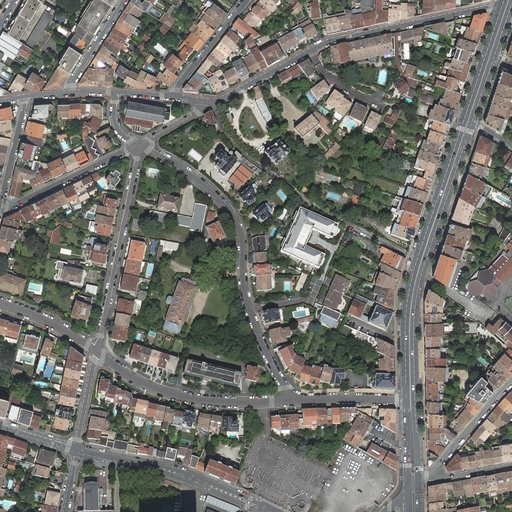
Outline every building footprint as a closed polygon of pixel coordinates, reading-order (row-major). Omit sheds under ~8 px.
[(38,6),(41,1),(39,0),(27,0),(8,34),(18,41),(21,36),(26,28),(34,12),(38,6)] [(84,29),(94,35),(102,23),(101,22),(101,21),(99,20),(101,17),(103,18),(105,19),(109,12),(112,6),(116,0),(86,0),(80,10),(77,10),(73,16),(75,17),(73,21),(76,23),(76,24),(78,25),(84,29)] [(136,0),(134,4),(145,12),(147,13),(148,11),(146,9),(150,3),(145,0),(144,0),(136,0)] [(274,5),(268,0),(261,0),(259,3),(270,11),(272,9),(272,8),(271,8),(274,5)] [(318,0),(317,0),(312,1),(313,4),(312,5),(310,5),(308,5),(307,6),(306,6),(307,9),(308,13),(310,13),(310,14),(311,18),(311,20),(312,20),(315,20),(321,19),(318,5),(317,2),(318,2),(319,2),(318,0)] [(361,0),(361,9),(361,11),(360,12),(361,15),(364,28),(374,25),(375,0),(361,0)] [(375,0),(374,25),(387,23),(388,6),(388,0),(375,0)] [(422,0),(422,15),(432,13),(432,0),(422,0)] [(432,0),(432,13),(445,11),(445,3),(445,0),(432,0)] [(456,0),(451,0),(445,0),(445,3),(445,11),(449,10),(455,8),(456,2),(456,0)] [(223,19),(227,14),(215,4),(213,2),(212,4),(208,1),(205,5),(206,6),(210,9),(223,19)] [(130,2),(125,10),(137,18),(138,16),(142,11),(145,13),(145,12),(134,4),(130,2)] [(267,17),(271,12),(270,11),(259,3),(256,6),(256,8),(252,13),(260,20),(263,18),(267,17)] [(388,6),(387,23),(400,20),(401,5),(401,3),(399,3),(398,7),(396,7),(394,7),(388,6)] [(170,15),(174,8),(171,6),(166,13),(170,15)] [(219,25),(223,19),(210,9),(206,6),(205,7),(206,8),(205,8),(206,9),(209,11),(206,15),(219,25)] [(352,11),(348,12),(349,17),(352,30),(364,28),(361,15),(360,12),(361,11),(361,9),(356,10),(355,10),(353,10),(352,11)] [(125,10),(120,18),(131,25),(136,29),(138,25),(138,23),(137,21),(138,19),(137,18),(125,10)] [(345,13),(336,15),(336,19),(339,33),(352,30),(349,17),(348,12),(347,10),(344,11),(345,13)] [(30,48),(51,15),(45,11),(25,45),(30,48)] [(214,30),(219,25),(206,15),(204,13),(203,13),(203,12),(199,18),(200,19),(201,20),(202,20),(214,30)] [(164,24),(165,23),(170,15),(166,13),(165,13),(164,16),(165,16),(162,20),(161,19),(160,21),(161,22),(163,23),(164,24)] [(257,22),(258,23),(260,20),(252,13),(251,13),(248,15),(257,22)] [(45,30),(51,20),(53,16),(51,15),(30,48),(33,50),(35,46),(45,30)] [(174,18),(170,15),(165,23),(164,24),(169,28),(175,20),(173,19),(174,18)] [(255,26),(258,23),(257,22),(248,15),(247,17),(248,17),(247,19),(246,18),(243,22),(250,29),(254,24),(255,26)] [(326,15),(323,15),(324,21),(326,29),(327,35),(339,33),(336,19),(336,15),(328,17),(328,16),(327,16),(326,16),(326,15)] [(470,29),(481,33),(486,18),(486,17),(486,16),(485,16),(485,15),(484,15),(483,15),(474,17),(470,29)] [(120,18),(117,23),(132,32),(136,35),(138,33),(134,31),(136,29),(131,25),(120,18)] [(260,71),(267,68),(261,57),(259,53),(252,40),(260,36),(251,29),(250,29),(243,22),(239,19),(230,31),(238,38),(240,40),(245,44),(250,52),(255,61),(259,69),(260,71)] [(210,35),(214,30),(202,20),(201,20),(198,24),(197,23),(194,21),(193,22),(192,23),(194,24),(196,26),(198,25),(210,35)] [(316,41),(320,39),(317,35),(316,33),(311,23),(309,20),(307,21),(308,24),(306,25),(305,23),(304,22),(303,23),(303,24),(298,26),(300,29),(305,39),(306,41),(314,37),(316,41)] [(117,23),(114,27),(129,36),(131,34),(130,33),(130,32),(131,33),(132,32),(117,23)] [(169,28),(164,24),(163,23),(159,29),(164,34),(169,28)] [(444,23),(423,28),(423,29),(447,37),(444,23)] [(205,42),(210,35),(198,25),(196,26),(194,24),(189,30),(192,32),(205,42)] [(89,44),(94,35),(84,29),(78,25),(76,29),(75,30),(73,28),(71,32),(74,34),(75,35),(85,41),(89,44)] [(299,45),(306,41),(305,39),(300,29),(298,26),(296,27),(298,30),(296,30),(295,31),(292,33),(299,45)] [(114,27),(111,31),(126,41),(127,41),(128,42),(131,37),(129,36),(114,27)] [(476,46),(481,33),(470,29),(467,29),(462,27),(461,30),(466,32),(463,42),(476,46)] [(423,28),(413,30),(413,40),(414,47),(417,46),(417,41),(421,41),(423,29),(423,28)] [(51,34),(45,30),(35,46),(41,50),(51,34)] [(401,36),(401,43),(413,40),(413,30),(405,32),(400,33),(401,36)] [(18,41),(8,34),(4,31),(0,37),(0,51),(4,54),(13,59),(17,52),(19,53),(27,58),(31,53),(33,50),(30,48),(25,45),(23,43),(18,41)] [(111,31),(108,36),(122,45),(125,47),(126,48),(127,46),(124,44),(126,41),(111,31)] [(238,38),(230,31),(225,37),(234,44),(236,45),(238,42),(239,41),(240,40),(238,38)] [(284,53),(292,49),(285,36),(284,34),(282,31),(279,33),(280,35),(276,37),(278,40),(280,44),(276,46),(284,59),(287,57),(284,53)] [(198,51),(205,42),(192,32),(189,36),(188,37),(185,41),(188,43),(194,48),(198,51)] [(292,49),(299,45),(292,33),(289,34),(288,35),(287,35),(286,34),(285,33),(284,34),(285,36),(292,49)] [(82,45),(85,41),(75,35),(74,34),(67,45),(69,46),(78,52),(81,48),(83,45),(82,45)] [(142,39),(149,43),(152,39),(148,36),(145,34),(142,39)] [(391,38),(391,35),(365,40),(345,44),(337,46),(331,47),(334,63),(340,62),(341,64),(349,62),(369,58),(376,56),(384,55),(385,58),(391,56),(391,38)] [(108,36),(105,41),(121,50),(122,49),(122,50),(125,47),(122,45),(108,36)] [(234,44),(225,37),(221,42),(230,50),(231,51),(232,52),(234,53),(238,47),(236,46),(236,45),(234,44)] [(455,49),(456,50),(470,54),(473,55),(476,46),(463,42),(458,40),(455,49)] [(105,41),(103,45),(112,51),(117,54),(119,50),(120,51),(121,50),(105,41)] [(179,48),(182,50),(188,43),(185,41),(179,48)] [(226,59),(232,52),(231,51),(230,50),(221,42),(215,50),(226,59)] [(183,62),(194,48),(188,43),(182,50),(177,57),(183,62)] [(284,59),(276,46),(275,44),(259,53),(261,57),(267,68),(284,59)] [(99,52),(115,62),(117,59),(109,54),(112,51),(103,45),(99,52)] [(70,73),(82,54),(79,52),(78,52),(69,46),(59,62),(60,63),(58,66),(70,73)] [(223,63),(226,59),(215,50),(211,55),(221,63),(222,62),(223,63)] [(466,65),(470,66),(471,62),(473,55),(470,54),(456,50),(455,55),(452,54),(452,57),(454,57),(453,60),(454,61),(466,65)] [(94,58),(99,61),(104,64),(106,60),(114,65),(115,62),(99,52),(94,58)] [(174,73),(183,62),(177,57),(173,54),(171,52),(170,54),(172,55),(164,65),(166,67),(174,73)] [(248,75),(259,69),(255,61),(250,52),(248,53),(249,55),(248,55),(249,56),(244,59),(244,58),(242,57),(240,59),(241,60),(248,74),(248,75)] [(218,64),(219,65),(221,63),(211,55),(207,60),(212,64),(215,67),(218,64)] [(207,60),(202,66),(204,67),(208,70),(212,64),(207,60)] [(239,79),(248,74),(241,60),(232,65),(234,68),(239,79)] [(310,84),(320,78),(319,77),(318,77),(318,76),(317,75),(316,74),(316,73),(314,74),(310,68),(312,67),(308,60),(297,66),(303,73),(310,84)] [(449,70),(467,75),(470,66),(466,65),(454,61),(452,65),(450,65),(446,63),(444,64),(443,68),(449,70)] [(173,82),(178,76),(174,73),(166,67),(164,65),(161,63),(160,65),(161,66),(164,68),(161,73),(173,82)] [(411,78),(415,68),(408,65),(402,63),(401,66),(403,70),(404,71),(405,74),(405,75),(406,77),(411,78)] [(98,68),(98,67),(96,65),(95,69),(92,69),(92,70),(90,85),(97,86),(98,83),(98,68)] [(116,71),(106,65),(105,66),(105,70),(108,70),(108,76),(113,76),(114,72),(115,73),(125,79),(127,76),(130,71),(128,69),(120,65),(116,71)] [(61,87),(70,73),(58,66),(48,83),(45,81),(40,89),(44,89),(61,87)] [(297,66),(278,76),(282,82),(291,77),(292,79),(302,74),(303,73),(297,66)] [(79,86),(90,85),(92,70),(92,69),(89,67),(78,84),(79,86)] [(502,67),(497,82),(511,87),(511,72),(503,67),(502,67)] [(132,68),(130,71),(127,76),(125,79),(123,81),(133,86),(135,81),(141,70),(140,69),(139,71),(137,74),(133,71),(134,69),(132,68)] [(229,85),(239,79),(234,68),(223,74),(229,85)] [(108,70),(105,70),(104,84),(104,86),(112,87),(113,76),(108,76),(108,70)] [(135,81),(133,86),(132,88),(145,88),(147,84),(148,83),(149,83),(153,85),(155,80),(156,78),(151,75),(141,70),(135,81)] [(221,89),(229,85),(223,74),(221,71),(220,71),(220,70),(217,72),(216,72),(215,73),(216,75),(214,76),(221,89)] [(464,84),(467,75),(449,70),(446,78),(447,78),(459,82),(464,84)] [(169,87),(173,82),(161,73),(159,71),(157,76),(169,87)] [(24,86),(30,90),(38,77),(39,77),(32,72),(27,80),(24,86)] [(30,90),(40,89),(45,81),(42,79),(45,75),(45,74),(42,72),(39,77),(38,77),(30,90)] [(200,76),(197,72),(193,76),(200,82),(201,81),(204,78),(200,76)] [(15,88),(20,91),(24,86),(27,80),(18,74),(15,78),(12,83),(11,85),(11,86),(10,87),(12,88),(12,89),(13,89),(14,89),(14,88),(15,88)] [(184,92),(197,94),(198,92),(196,90),(202,82),(201,81),(200,82),(193,76),(187,85),(183,90),(184,92)] [(214,93),(221,89),(214,76),(206,80),(208,82),(214,93)] [(462,88),(464,84),(459,82),(447,78),(446,78),(439,76),(437,82),(436,82),(434,87),(442,89),(445,90),(455,94),(460,95),(461,91),(459,91),(458,90),(458,89),(459,87),(461,88),(462,88)] [(291,77),(282,82),(284,86),(293,81),(292,79),(291,77)] [(403,95),(406,96),(408,90),(409,88),(403,80),(396,84),(395,85),(398,89),(399,91),(401,95),(402,94),(403,95)] [(313,88),(310,90),(317,100),(330,90),(323,81),(313,88)] [(494,93),(511,99),(511,87),(497,82),(494,93)] [(4,95),(11,93),(8,91),(5,89),(0,86),(0,93),(3,95),(4,95)] [(257,87),(252,90),(257,100),(258,99),(262,107),(266,105),(257,87)] [(437,107),(454,113),(460,95),(455,94),(445,90),(442,89),(439,97),(442,98),(443,98),(442,102),(442,101),(441,101),(441,100),(440,100),(440,101),(439,101),(439,102),(440,102),(439,102),(429,98),(415,93),(415,92),(408,90),(406,96),(416,100),(427,104),(430,105),(433,106),(435,106),(437,107)] [(325,103),(334,109),(342,98),(343,97),(334,90),(325,103)] [(511,101),(511,99),(494,93),(491,102),(510,109),(511,103),(510,102),(510,101),(511,101)] [(352,105),(342,98),(334,109),(334,111),(343,118),(352,105)] [(125,115),(126,115),(144,119),(153,120),(155,123),(160,123),(163,122),(164,122),(165,119),(169,120),(170,112),(166,111),(167,108),(165,108),(128,101),(127,105),(125,104),(124,111),(124,115),(125,115)] [(511,109),(510,109),(491,102),(487,113),(507,120),(509,115),(511,116),(511,110),(511,109)] [(32,117),(35,118),(45,121),(46,117),(48,114),(48,108),(49,109),(51,109),(52,107),(52,105),(51,104),(49,104),(48,105),(47,105),(47,104),(35,105),(32,117)] [(57,105),(58,116),(60,116),(63,116),(63,117),(69,117),(69,116),(69,104),(66,104),(63,104),(57,105)] [(80,104),(69,104),(69,116),(69,117),(69,118),(74,118),(74,115),(74,114),(77,114),(77,115),(77,116),(77,117),(81,117),(81,116),(81,114),(81,113),(80,104)] [(86,104),(80,104),(81,113),(81,114),(86,114),(86,115),(90,115),(94,115),(102,118),(102,108),(99,104),(90,104),(86,104)] [(368,109),(355,104),(349,117),(354,120),(359,119),(362,121),(368,109)] [(11,106),(0,108),(0,120),(10,119),(13,118),(12,114),(12,111),(11,106)] [(449,128),(454,113),(437,107),(435,106),(434,108),(433,107),(431,112),(429,117),(428,120),(432,122),(433,122),(449,128)] [(394,126),(396,121),(401,111),(397,109),(397,110),(396,110),(396,109),(395,109),(394,109),(394,110),(393,110),(393,111),(392,111),(392,112),(393,112),(393,113),(391,119),(387,117),(384,122),(388,124),(389,124),(394,126)] [(217,125),(211,112),(204,116),(209,127),(214,124),(215,126),(216,128),(218,127),(217,125)] [(327,120),(315,112),(311,115),(294,129),(302,138),(319,125),(323,131),(328,135),(331,132),(326,127),(330,123),(327,120)] [(381,117),(371,112),(364,126),(374,131),(381,117)] [(484,123),(502,133),(504,129),(501,128),(503,121),(506,122),(507,120),(487,113),(484,122),(484,123)] [(82,131),(83,139),(87,137),(87,133),(88,129),(95,132),(97,127),(98,128),(102,118),(94,115),(91,122),(89,121),(88,123),(84,122),(81,120),(82,125),(83,125),(82,126),(84,127),(82,131)] [(144,119),(126,115),(125,122),(127,122),(127,123),(133,124),(132,130),(139,131),(140,126),(143,126),(152,128),(153,120),(144,119)] [(28,121),(25,134),(28,134),(41,137),(44,125),(34,122),(35,118),(32,117),(29,117),(28,121)] [(10,119),(0,120),(0,135),(2,136),(8,137),(11,138),(12,131),(12,128),(12,126),(11,124),(10,120),(10,119)] [(446,137),(449,128),(433,122),(431,126),(430,126),(429,126),(428,128),(429,129),(430,129),(429,132),(443,137),(446,137)] [(347,134),(339,128),(336,132),(344,138),(347,134)] [(442,147),(444,144),(441,143),(443,137),(429,132),(426,142),(440,147),(442,147)] [(26,143),(35,145),(35,143),(41,145),(42,145),(43,144),(41,143),(42,138),(41,137),(28,134),(26,143)] [(110,145),(109,140),(107,138),(105,138),(105,137),(104,136),(103,135),(101,136),(100,137),(97,139),(99,142),(98,142),(101,148),(105,146),(106,147),(111,145),(110,145)] [(480,136),(474,151),(486,155),(488,156),(490,150),(492,145),(493,142),(481,135),(480,136)] [(83,139),(90,153),(93,160),(98,158),(99,154),(95,153),(96,149),(92,148),(95,141),(94,140),(92,139),(90,137),(89,136),(87,137),(83,139)] [(382,137),(378,146),(383,148),(387,140),(382,137)] [(387,140),(383,148),(390,151),(393,142),(387,140)] [(270,148),(264,153),(265,153),(268,156),(272,161),(276,165),(289,153),(279,141),(277,143),(273,146),(271,149),(270,148)] [(423,141),(420,151),(439,158),(441,154),(442,147),(440,147),(426,142),(423,141)] [(23,142),(19,157),(23,158),(32,160),(34,154),(40,155),(43,147),(36,145),(35,145),(26,143),(23,142)] [(327,152),(331,156),(333,154),(337,150),(340,147),(336,144),(327,152)] [(72,150),(74,153),(74,155),(80,167),(89,162),(93,160),(90,153),(85,155),(83,151),(81,146),(72,150)] [(511,153),(507,150),(502,160),(507,162),(511,153)] [(416,159),(436,166),(439,158),(420,151),(419,151),(416,159)] [(474,151),(471,162),(483,166),(485,166),(486,167),(489,156),(488,156),(486,155),(474,151)] [(238,161),(241,157),(242,157),(236,152),(231,157),(229,160),(225,157),(225,156),(220,152),(215,158),(216,158),(220,162),(219,163),(215,167),(220,171),(220,172),(219,172),(219,174),(223,177),(224,177),(225,176),(230,170),(231,170),(233,168),(232,168),(237,162),(238,161)] [(74,153),(61,159),(67,170),(68,173),(80,167),(74,155),(74,153)] [(47,164),(53,177),(54,179),(63,175),(63,174),(62,172),(65,171),(67,170),(61,159),(61,158),(59,155),(55,156),(56,157),(57,159),(47,164)] [(256,169),(241,157),(238,161),(253,174),(254,172),(256,169)] [(31,170),(34,170),(36,171),(37,171),(39,172),(40,173),(44,181),(50,178),(52,177),(53,177),(47,164),(46,163),(42,162),(40,162),(38,161),(33,160),(31,170)] [(436,166),(416,160),(416,161),(419,162),(417,167),(414,166),(413,168),(421,171),(424,172),(422,178),(431,181),(436,166)] [(471,162),(467,172),(480,180),(484,182),(486,177),(489,168),(486,167),(485,166),(483,166),(471,162)] [(23,168),(17,166),(15,174),(17,174),(19,170),(21,170),(20,175),(25,177),(27,169),(23,168)] [(29,179),(34,189),(45,184),(44,181),(40,173),(39,172),(37,171),(36,171),(34,170),(31,170),(27,169),(25,177),(24,178),(29,179)] [(112,189),(115,186),(118,181),(120,178),(118,176),(120,174),(120,172),(117,170),(115,170),(113,173),(111,171),(109,174),(105,179),(110,182),(108,185),(108,187),(111,189),(112,189)] [(95,173),(91,175),(93,182),(101,178),(98,172),(97,172),(95,173)] [(324,172),(322,172),(320,176),(337,182),(339,177),(324,172)] [(467,172),(463,185),(480,195),(487,184),(484,182),(480,180),(467,172)] [(91,175),(81,180),(87,191),(88,193),(97,188),(93,182),(91,175)] [(417,178),(413,176),(412,180),(416,181),(414,186),(410,185),(409,188),(413,190),(423,193),(427,194),(431,182),(427,181),(417,178)] [(22,182),(13,180),(9,195),(9,198),(12,200),(18,197),(22,182)] [(81,180),(72,184),(78,196),(78,197),(80,200),(81,201),(90,197),(88,193),(87,191),(81,180)] [(364,186),(356,183),(356,185),(353,193),(352,195),(353,195),(360,197),(360,196),(363,188),(364,186)] [(78,196),(72,184),(62,189),(67,200),(68,202),(76,198),(78,201),(80,200),(78,197),(78,196)] [(491,186),(487,184),(480,195),(482,195),(485,197),(491,186)] [(463,185),(459,197),(473,205),(475,206),(482,195),(480,195),(463,185)] [(249,188),(239,196),(243,202),(245,201),(246,200),(247,201),(246,202),(249,206),(252,203),(251,201),(256,197),(256,196),(258,195),(257,193),(254,190),(252,192),(249,188)] [(423,207),(427,194),(423,193),(413,190),(409,188),(407,188),(404,198),(402,198),(402,199),(403,199),(403,200),(423,207)] [(67,200),(62,189),(54,193),(60,204),(61,206),(62,206),(66,204),(67,203),(69,206),(70,205),(69,204),(68,202),(67,200)] [(60,204),(54,193),(43,198),(50,212),(55,210),(55,209),(61,206),(60,204)] [(105,197),(103,206),(105,206),(115,208),(116,204),(117,202),(117,200),(116,200),(117,196),(105,194),(105,195),(105,197)] [(169,197),(160,195),(158,208),(177,212),(180,199),(171,198),(169,197)] [(479,209),(486,197),(485,197),(482,195),(475,206),(479,209)] [(404,213),(419,218),(423,207),(403,200),(403,199),(402,199),(400,198),(396,197),(395,200),(399,202),(398,205),(397,206),(396,210),(399,211),(404,213)] [(453,214),(452,219),(467,224),(469,219),(473,205),(459,197),(453,214)] [(51,215),(50,212),(43,198),(36,202),(42,213),(42,214),(48,211),(49,213),(50,215),(51,215)] [(42,213),(36,202),(29,206),(34,217),(35,218),(35,219),(36,220),(37,222),(38,221),(36,218),(36,216),(42,213)] [(263,206),(253,215),(258,220),(259,218),(261,220),(262,222),(270,215),(270,214),(271,213),(272,212),(266,204),(263,206)] [(103,206),(98,205),(98,208),(97,210),(97,214),(95,222),(97,222),(99,222),(102,223),(109,225),(112,225),(114,217),(115,211),(115,208),(105,206),(103,206)] [(193,218),(191,228),(191,230),(201,232),(206,207),(196,205),(193,218)] [(34,217),(29,206),(20,210),(24,218),(25,221),(30,218),(32,217),(33,218),(33,219),(35,221),(36,220),(35,219),(35,218),(34,217)] [(283,210),(276,217),(284,220),(284,218),(285,216),(287,214),(288,209),(285,206),(283,210)] [(306,263),(312,250),(307,247),(305,247),(307,242),(306,241),(309,234),(310,234),(312,229),(315,230),(325,235),(331,237),(332,238),(334,235),(337,228),(338,225),(330,221),(324,219),(315,215),(310,212),(300,208),(298,212),(294,220),(293,222),(290,229),(286,237),(286,239),(282,247),(280,251),(290,256),(296,258),(302,261),(306,263)] [(396,210),(392,209),(391,211),(395,213),(394,214),(399,215),(402,216),(400,223),(397,221),(396,221),(395,225),(399,226),(414,232),(419,218),(404,213),(399,211),(396,210)] [(24,218),(20,210),(7,216),(9,219),(20,222),(20,220),(24,218)] [(168,221),(180,223),(181,218),(151,212),(149,211),(148,217),(150,217),(153,218),(168,221)] [(215,213),(208,212),(207,220),(211,220),(213,221),(215,213)] [(9,219),(7,216),(4,218),(2,225),(17,229),(18,229),(20,222),(9,219)] [(179,225),(191,228),(193,218),(182,216),(181,218),(180,223),(179,225)] [(138,220),(138,218),(137,218),(136,220),(133,219),(131,229),(138,231),(140,220),(138,220)] [(147,222),(140,220),(138,231),(146,233),(147,227),(147,222)] [(95,222),(92,221),(91,226),(90,231),(96,233),(110,236),(112,225),(109,225),(102,223),(99,222),(97,222),(95,222)] [(451,222),(447,233),(464,239),(466,232),(470,234),(472,229),(468,227),(451,222)] [(217,224),(207,229),(214,243),(214,244),(215,244),(216,245),(217,245),(218,244),(219,244),(220,243),(220,242),(221,241),(220,240),(220,239),(224,237),(217,224)] [(499,237),(504,240),(511,229),(511,227),(506,224),(499,237)] [(17,229),(2,225),(0,233),(0,238),(11,241),(13,241),(15,242),(16,239),(18,239),(18,237),(19,235),(19,233),(21,233),(22,233),(23,230),(19,229),(18,229),(17,229)] [(62,225),(60,225),(57,227),(54,229),(53,230),(50,242),(58,244),(62,225)] [(399,226),(395,225),(392,233),(391,233),(390,235),(409,242),(410,237),(412,238),(414,232),(399,226)] [(502,243),(510,250),(511,251),(511,229),(504,240),(502,243)] [(447,233),(443,243),(462,249),(466,239),(464,239),(447,233)] [(253,248),(254,254),(263,253),(263,251),(266,251),(265,237),(257,237),(251,239),(252,249),(253,248)] [(11,241),(0,238),(0,253),(7,255),(8,253),(9,249),(11,241)] [(132,241),(128,259),(141,261),(144,244),(132,241)] [(178,251),(178,243),(165,242),(164,250),(178,251)] [(89,250),(94,251),(105,254),(106,250),(107,245),(95,243),(95,247),(91,246),(90,246),(89,249),(89,250)] [(443,243),(440,253),(455,258),(459,259),(461,253),(462,253),(463,254),(464,250),(462,249),(443,243)] [(400,274),(405,260),(382,247),(380,250),(381,252),(385,254),(382,261),(381,261),(380,264),(400,274)] [(318,252),(312,250),(306,263),(307,263),(311,265),(315,267),(319,268),(320,265),(323,258),(325,255),(323,254),(318,252)] [(474,285),(469,291),(474,295),(482,293),(488,298),(496,296),(498,287),(492,282),(492,278),(494,277),(497,277),(495,275),(511,256),(511,251),(510,250),(504,255),(502,254),(496,261),(489,268),(488,269),(485,272),(478,280),(473,285),(474,285)] [(105,260),(106,254),(105,254),(94,251),(93,253),(93,255),(92,260),(93,260),(92,263),(93,263),(102,265),(103,262),(104,263),(104,262),(105,260)] [(253,254),(253,263),(254,263),(266,262),(266,261),(267,261),(267,260),(267,258),(266,258),(265,257),(266,257),(266,256),(267,256),(267,255),(267,253),(266,253),(263,253),(254,254),(253,254)] [(440,253),(432,275),(446,285),(451,270),(453,265),(455,258),(440,253)] [(502,282),(511,271),(511,256),(495,275),(497,277),(502,282)] [(451,270),(446,285),(450,287),(459,259),(455,258),(453,265),(451,270)] [(138,278),(141,262),(141,261),(128,259),(124,275),(137,278),(138,278)] [(67,262),(57,260),(55,268),(59,269),(64,270),(62,279),(80,282),(83,270),(67,266),(67,262)] [(397,282),(400,274),(380,264),(379,266),(382,267),(380,269),(381,269),(379,274),(381,275),(397,282)] [(255,274),(256,277),(269,276),(271,275),(274,275),(274,271),(272,271),(269,272),(269,268),(269,266),(269,265),(268,265),(254,266),(254,274),(255,274)] [(485,272),(488,269),(487,269),(479,271),(478,275),(474,276),(471,277),(468,290),(469,291),(474,285),(473,285),(478,280),(485,272)] [(11,278),(12,275),(1,272),(1,273),(0,274),(0,284),(3,285),(3,286),(7,288),(9,289),(17,291),(16,292),(21,294),(25,280),(21,278),(20,281),(11,278)] [(379,274),(377,273),(376,273),(374,280),(373,282),(371,282),(370,283),(375,285),(377,286),(394,292),(397,282),(381,275),(379,274)] [(138,283),(139,278),(138,278),(137,278),(124,275),(124,279),(122,289),(131,290),(134,291),(136,283),(138,283)] [(269,276),(256,277),(256,282),(256,285),(257,291),(272,290),(272,288),(271,281),(271,279),(271,278),(272,278),(274,278),(274,275),(271,275),(269,276)] [(336,275),(330,289),(340,293),(341,291),(345,293),(350,282),(336,275)] [(492,282),(498,287),(502,282),(497,277),(494,277),(492,278),(492,282)] [(165,321),(181,327),(182,327),(188,311),(188,310),(189,311),(189,310),(190,306),(191,305),(190,304),(191,304),(197,288),(195,287),(196,283),(193,282),(192,282),(190,281),(191,280),(188,278),(187,280),(182,278),(181,282),(179,281),(173,298),(169,296),(167,298),(166,301),(167,303),(171,305),(165,321)] [(122,289),(124,279),(122,279),(120,290),(131,292),(131,290),(122,289)] [(95,285),(88,283),(85,292),(93,294),(95,285)] [(377,286),(373,294),(376,295),(378,296),(393,301),(393,296),(394,292),(377,286)] [(440,305),(441,306),(442,305),(443,305),(445,304),(446,302),(445,300),(444,300),(444,299),(428,288),(424,300),(440,305)] [(340,298),(342,294),(340,293),(330,289),(322,306),(323,306),(335,311),(338,305),(341,304),(342,301),(340,298)] [(137,299),(144,301),(147,293),(140,291),(137,299)] [(355,300),(348,314),(360,319),(368,323),(385,331),(393,314),(392,313),(393,310),(376,304),(375,303),(373,302),(372,302),(368,300),(357,295),(357,296),(355,298),(355,300)] [(88,314),(89,310),(90,305),(92,299),(83,296),(82,300),(80,300),(80,302),(76,301),(75,305),(73,311),(72,315),(73,315),(72,317),(77,318),(77,316),(78,317),(79,315),(86,318),(88,314)] [(374,301),(373,302),(375,303),(376,304),(393,310),(393,301),(378,296),(376,301),(374,301)] [(130,317),(131,317),(132,311),(133,307),(133,304),(133,303),(119,300),(119,301),(118,306),(117,309),(116,314),(130,317)] [(442,313),(441,306),(440,305),(424,300),(424,313),(440,313),(442,313)] [(338,320),(340,314),(323,306),(322,311),(323,311),(322,314),(319,321),(323,323),(324,322),(330,324),(330,323),(334,325),(336,321),(336,320),(338,320)] [(278,310),(277,309),(263,312),(265,324),(280,321),(278,313),(278,310)] [(443,315),(443,312),(442,313),(440,313),(424,313),(425,323),(440,322),(440,315),(441,315),(443,315)] [(114,326),(127,329),(128,328),(128,327),(128,325),(130,317),(116,314),(114,326)] [(5,334),(9,321),(0,318),(0,334),(3,336),(4,335),(5,335),(5,334)] [(485,327),(493,334),(494,333),(505,321),(504,321),(500,318),(492,326),(488,323),(485,327)] [(511,327),(511,325),(510,326),(505,322),(506,321),(505,320),(505,321),(494,333),(505,342),(508,339),(511,343),(511,344),(511,327)] [(5,335),(5,336),(13,338),(17,339),(21,324),(16,323),(13,322),(9,321),(5,334),(5,335)] [(180,331),(181,327),(165,321),(164,325),(164,326),(164,327),(164,328),(165,329),(177,333),(178,333),(179,333),(179,332),(180,332),(180,331)] [(309,327),(311,323),(307,322),(298,324),(296,324),(302,332),(309,327)] [(444,326),(444,323),(443,322),(441,322),(440,322),(425,323),(425,335),(439,335),(441,335),(441,332),(443,332),(444,331),(449,331),(449,325),(445,326),(444,326)] [(127,330),(127,329),(114,326),(111,340),(117,341),(119,341),(125,342),(126,335),(127,332),(127,330)] [(286,327),(270,330),(271,333),(271,334),(270,334),(271,339),(272,339),(273,342),(277,341),(279,342),(284,341),(285,339),(284,338),(284,336),(289,335),(288,329),(286,330),(286,327)] [(493,334),(504,344),(505,342),(494,333),(493,334)] [(37,350),(40,338),(35,337),(35,336),(31,335),(31,336),(26,334),(23,346),(37,350)] [(425,335),(425,348),(439,348),(440,348),(443,347),(443,345),(440,345),(439,337),(443,337),(442,335),(441,335),(439,335),(425,335)] [(48,358),(49,355),(54,341),(49,340),(49,339),(45,337),(41,351),(40,355),(48,358)] [(376,347),(374,350),(375,351),(378,352),(380,354),(384,355),(394,361),(394,347),(376,339),(376,340),(375,341),(375,342),(376,342),(376,343),(377,343),(377,344),(377,346),(376,347)] [(130,358),(139,361),(143,348),(142,348),(141,347),(135,346),(134,345),(130,358)] [(289,369),(295,356),(295,355),(295,354),(293,355),(291,350),(294,349),(292,345),(286,348),(279,352),(286,367),(289,369)] [(84,355),(71,346),(70,346),(68,357),(68,358),(82,362),(83,359),(83,358),(84,355)] [(147,364),(152,351),(145,349),(144,348),(143,348),(139,361),(147,364)] [(425,348),(425,357),(439,358),(439,348),(425,348)] [(156,367),(161,354),(160,354),(159,353),(158,353),(152,351),(147,364),(156,367)] [(511,372),(511,360),(504,353),(501,356),(500,358),(498,359),(511,372)] [(165,370),(169,357),(163,355),(162,354),(161,354),(156,367),(165,370)] [(384,355),(380,354),(379,355),(379,360),(379,370),(375,371),(375,375),(394,376),(394,361),(384,355)] [(303,363),(304,361),(295,356),(289,369),(288,371),(291,372),(292,373),(293,373),(296,375),(295,377),(294,378),(298,381),(302,366),(303,365),(303,363)] [(170,357),(169,357),(165,370),(174,373),(178,360),(177,359),(171,357),(170,357)] [(425,357),(425,365),(444,367),(446,367),(447,364),(445,364),(446,358),(439,358),(425,357)] [(68,358),(68,359),(66,367),(81,370),(82,362),(68,358)] [(496,369),(506,378),(511,372),(498,359),(496,361),(495,363),(492,366),(493,367),(496,369)] [(238,387),(241,373),(218,368),(215,367),(213,367),(214,364),(207,362),(206,365),(203,364),(193,362),(191,361),(190,361),(189,361),(187,360),(183,374),(203,378),(212,381),(238,387)] [(18,373),(21,366),(15,364),(12,374),(16,375),(17,373),(18,373)] [(311,369),(312,366),(309,365),(308,367),(303,365),(302,366),(298,381),(305,383),(305,382),(308,383),(311,369)] [(328,384),(332,370),(327,369),(327,366),(324,365),(323,367),(323,368),(319,382),(323,383),(328,384)] [(438,381),(440,382),(443,383),(443,380),(447,380),(447,376),(449,375),(449,372),(448,371),(448,367),(446,367),(444,367),(425,365),(426,375),(434,379),(438,381)] [(314,366),(312,366),(311,369),(308,383),(318,386),(319,385),(319,382),(323,368),(323,367),(319,366),(319,367),(318,370),(314,369),(314,366)] [(79,379),(81,370),(66,367),(64,376),(79,379)] [(248,367),(247,367),(246,373),(247,373),(246,379),(252,381),(256,382),(258,375),(257,375),(257,373),(258,371),(258,369),(254,368),(254,369),(251,368),(249,367),(248,367)] [(489,380),(497,387),(506,378),(496,369),(493,373),(491,371),(489,373),(487,372),(484,375),(488,378),(489,380)] [(343,379),(343,370),(332,370),(328,384),(339,384),(339,379),(342,379),(343,379)] [(375,375),(374,375),(374,376),(373,376),(373,378),(374,378),(374,381),(372,381),(371,382),(371,387),(372,388),(374,389),(394,390),(395,389),(394,376),(375,375)] [(79,379),(64,376),(62,385),(77,388),(79,379)] [(475,399),(483,403),(484,402),(486,399),(487,398),(490,395),(492,393),(493,392),(484,384),(487,382),(480,376),(466,393),(463,391),(462,393),(465,394),(470,397),(475,399)] [(109,383),(109,381),(104,380),(104,379),(103,379),(103,378),(102,378),(101,378),(101,379),(101,380),(98,391),(98,393),(97,398),(100,399),(100,401),(101,401),(101,402),(102,402),(101,402),(102,402),(102,403),(103,403),(103,402),(104,402),(105,402),(105,400),(106,398),(106,397),(107,393),(109,383)] [(484,384),(493,392),(497,387),(489,380),(487,382),(484,384)] [(106,398),(105,400),(107,400),(107,398),(114,399),(116,389),(117,388),(111,386),(111,385),(111,384),(110,384),(110,383),(109,383),(107,393),(106,397),(106,398)] [(426,383),(426,393),(437,393),(437,383),(426,383)] [(77,388),(62,385),(60,394),(75,397),(77,388)] [(116,389),(114,399),(114,402),(118,403),(117,408),(121,409),(122,405),(122,403),(125,392),(120,391),(120,390),(116,389)] [(131,395),(125,392),(122,403),(122,405),(121,409),(121,410),(123,410),(124,410),(125,410),(126,410),(126,409),(127,409),(127,408),(127,407),(130,408),(129,411),(134,412),(137,400),(132,399),(131,395)] [(426,393),(426,400),(437,401),(439,402),(439,396),(442,397),(443,394),(440,393),(439,393),(437,393),(426,393)] [(75,397),(60,394),(59,403),(62,403),(70,405),(73,406),(75,397)] [(5,416),(9,399),(0,396),(0,416),(4,418),(5,416)] [(473,405),(478,409),(483,403),(475,399),(470,397),(468,402),(473,405)] [(511,404),(504,398),(502,400),(499,404),(510,414),(511,413),(509,411),(511,408),(511,404)] [(148,403),(137,400),(134,412),(134,417),(133,418),(139,419),(139,418),(142,419),(141,422),(144,422),(145,419),(145,418),(145,416),(148,404),(148,403)] [(426,400),(426,412),(438,413),(441,413),(443,414),(443,411),(442,411),(442,402),(439,402),(437,401),(426,400)] [(467,402),(466,401),(464,406),(463,407),(465,408),(474,414),(478,409),(473,405),(468,402),(467,402)] [(69,408),(70,405),(62,403),(61,407),(61,408),(60,409),(58,409),(56,408),(56,411),(55,416),(56,416),(59,416),(69,419),(71,413),(72,413),(73,412),(73,409),(73,408),(70,408),(69,409),(69,408)] [(9,414),(8,419),(13,420),(14,414),(17,406),(11,404),(10,410),(11,410),(10,413),(9,412),(9,414)] [(158,406),(148,404),(145,416),(153,418),(153,420),(155,421),(155,420),(156,415),(158,406)] [(511,415),(510,414),(499,404),(493,411),(505,422),(507,423),(511,416),(511,415)] [(13,420),(17,421),(19,415),(21,407),(17,406),(14,414),(13,420)] [(165,407),(158,406),(156,415),(155,420),(163,422),(163,421),(164,417),(166,408),(164,408),(165,407)] [(460,411),(459,412),(460,413),(469,419),(474,414),(465,408),(463,407),(460,411)] [(33,412),(33,411),(28,409),(24,408),(23,412),(22,414),(22,416),(20,422),(29,425),(32,416),(33,414),(33,413),(33,412)] [(163,421),(163,422),(162,429),(166,430),(167,425),(168,422),(172,423),(174,411),(173,411),(173,410),(171,409),(170,409),(170,410),(169,410),(169,408),(166,408),(164,417),(163,421)] [(302,415),(298,415),(298,423),(303,423),(303,426),(305,426),(308,426),(311,426),(311,425),(312,426),(315,426),(316,425),(317,425),(316,421),(316,409),(302,410),(302,415)] [(317,425),(317,426),(319,426),(319,423),(327,423),(327,425),(332,425),(332,423),(331,409),(326,409),(316,409),(316,421),(317,425)] [(338,425),(340,425),(340,423),(340,422),(340,409),(331,409),(332,423),(338,423),(338,425)] [(347,409),(340,409),(340,422),(342,422),(348,422),(348,423),(350,424),(351,422),(354,417),(356,414),(356,409),(347,409)] [(371,409),(356,409),(356,414),(357,412),(370,419),(371,409)] [(395,410),(379,409),(379,416),(384,417),(384,421),(381,421),(381,425),(396,433),(395,423),(395,410)] [(106,413),(103,412),(98,411),(90,410),(89,417),(91,417),(104,420),(106,413)] [(184,410),(184,413),(182,425),(187,425),(187,427),(191,428),(192,423),(194,424),(193,426),(197,426),(197,425),(199,417),(195,416),(193,416),(194,413),(190,412),(184,410)] [(184,413),(174,411),(172,423),(171,425),(181,427),(181,426),(182,425),(184,413)] [(505,422),(493,411),(487,418),(496,427),(499,429),(505,422)] [(41,418),(42,414),(33,412),(33,413),(33,414),(32,416),(29,425),(39,428),(41,418)] [(346,430),(348,430),(350,431),(363,439),(371,425),(373,420),(370,419),(357,412),(356,414),(354,417),(357,418),(355,422),(353,421),(351,425),(350,424),(346,430)] [(426,412),(427,426),(429,426),(443,425),(446,427),(446,423),(445,423),(445,414),(444,414),(443,414),(441,413),(438,413),(426,412)] [(456,416),(454,417),(456,418),(465,424),(469,419),(460,413),(459,412),(458,413),(459,414),(457,417),(456,416)] [(199,413),(199,417),(197,425),(208,427),(208,429),(209,429),(210,427),(212,416),(199,413)] [(298,415),(288,416),(289,429),(289,431),(289,432),(299,431),(298,428),(298,423),(298,415)] [(68,423),(69,419),(59,416),(56,416),(54,423),(54,427),(67,430),(68,425),(68,423)] [(222,418),(212,416),(210,427),(209,429),(209,431),(217,433),(217,434),(218,435),(219,429),(222,418)] [(275,417),(270,417),(271,428),(281,428),(280,417),(279,417),(278,416),(275,416),(275,417)] [(280,416),(280,417),(281,428),(281,431),(289,431),(289,429),(288,416),(280,416)] [(104,420),(91,417),(89,429),(102,431),(105,431),(106,425),(104,425),(105,420),(104,420)] [(453,417),(447,428),(451,431),(452,428),(458,432),(465,424),(456,418),(454,417),(453,417)] [(225,418),(224,431),(231,432),(231,431),(237,431),(237,425),(236,425),(236,420),(232,420),(232,418),(225,418)] [(496,427),(487,418),(481,425),(490,433),(492,435),(494,436),(497,433),(493,430),(496,427)] [(427,426),(427,439),(429,439),(440,439),(442,439),(442,436),(443,436),(451,441),(456,434),(451,431),(447,428),(446,427),(443,425),(429,426),(427,426)] [(490,433),(481,425),(475,432),(482,439),(484,441),(490,433)] [(66,435),(67,430),(54,427),(53,432),(64,436),(66,435)] [(102,431),(89,429),(87,438),(87,440),(89,443),(95,444),(113,448),(114,442),(108,441),(108,437),(101,437),(102,431)] [(348,430),(342,439),(357,448),(359,445),(363,439),(350,431),(348,430)] [(482,439),(475,432),(470,437),(475,442),(478,444),(482,439)] [(13,445),(14,440),(1,436),(0,436),(0,468),(1,468),(6,448),(12,450),(13,445)] [(440,440),(446,446),(451,441),(443,436),(442,436),(442,439),(440,439),(440,440)] [(428,451),(438,456),(446,446),(440,440),(440,439),(429,439),(427,439),(427,451),(428,451)] [(15,459),(23,461),(28,445),(14,440),(13,445),(12,450),(10,457),(15,459)] [(128,443),(115,440),(114,442),(113,448),(126,451),(128,444),(128,443)] [(138,450),(137,454),(147,455),(149,449),(143,448),(144,444),(140,443),(139,447),(138,450)] [(368,450),(366,453),(379,461),(385,450),(372,443),(368,450)] [(503,461),(511,459),(511,454),(510,443),(500,445),(501,449),(503,461)] [(128,444),(126,451),(126,453),(137,454),(138,450),(134,449),(135,446),(128,444)] [(494,463),(503,461),(501,449),(500,445),(491,447),(492,449),(492,450),(494,463)] [(485,464),(494,463),(492,450),(492,449),(491,447),(491,446),(489,446),(490,449),(485,450),(484,447),(483,447),(483,450),(485,464)] [(191,458),(192,450),(179,447),(177,455),(177,457),(183,458),(182,464),(184,465),(189,467),(191,458)] [(477,466),(485,464),(483,450),(483,447),(482,447),(479,448),(480,448),(480,451),(476,452),(476,449),(474,449),(474,452),(475,454),(477,466)] [(149,449),(147,455),(152,456),(156,457),(157,450),(153,449),(149,448),(149,449)] [(52,467),(56,454),(41,449),(37,463),(52,467)] [(166,451),(165,459),(174,461),(176,451),(167,449),(166,451)] [(157,450),(156,457),(165,459),(166,451),(164,450),(164,452),(157,450)] [(428,451),(427,451),(427,461),(427,466),(429,466),(433,462),(438,456),(428,451)] [(392,468),(396,471),(396,456),(389,452),(383,463),(392,468)] [(447,471),(461,469),(460,457),(460,455),(457,453),(445,467),(447,471)] [(470,467),(477,466),(475,454),(468,456),(470,467)] [(461,469),(470,467),(468,456),(460,457),(461,469)] [(15,470),(16,471),(16,469),(15,469),(14,468),(15,464),(14,464),(15,459),(10,457),(9,462),(7,468),(15,470)] [(199,460),(191,458),(189,467),(195,469),(198,462),(199,460)] [(204,473),(235,485),(240,473),(231,470),(231,469),(229,468),(228,469),(220,465),(220,464),(217,463),(217,464),(209,461),(207,465),(204,473)] [(195,469),(204,473),(207,465),(198,462),(195,469)] [(47,479),(50,469),(38,466),(36,465),(35,468),(37,469),(35,475),(47,479)] [(507,491),(507,488),(504,473),(494,475),(497,490),(497,492),(497,493),(507,492),(507,491)] [(494,475),(485,477),(487,491),(487,492),(488,494),(497,492),(497,490),(494,475)] [(485,477),(471,480),(474,494),(485,492),(485,495),(488,494),(487,492),(487,491),(485,477)] [(471,480),(461,481),(462,489),(465,489),(470,509),(476,508),(474,494),(471,480)] [(461,481),(451,483),(452,489),(453,492),(454,497),(461,496),(461,500),(462,500),(463,502),(465,502),(465,499),(462,489),(461,481)] [(86,484),(82,486),(81,511),(112,511),(113,511),(99,511),(99,486),(96,484),(92,483),(89,483),(86,484)] [(428,488),(428,497),(445,494),(445,490),(452,489),(451,483),(428,488)] [(49,507),(57,508),(60,494),(47,492),(45,501),(45,502),(50,503),(49,507)] [(445,494),(428,497),(428,505),(445,503),(445,494)] [(206,502),(234,511),(237,511),(239,507),(208,496),(206,502)] [(446,510),(445,503),(428,505),(428,511),(446,510)]
